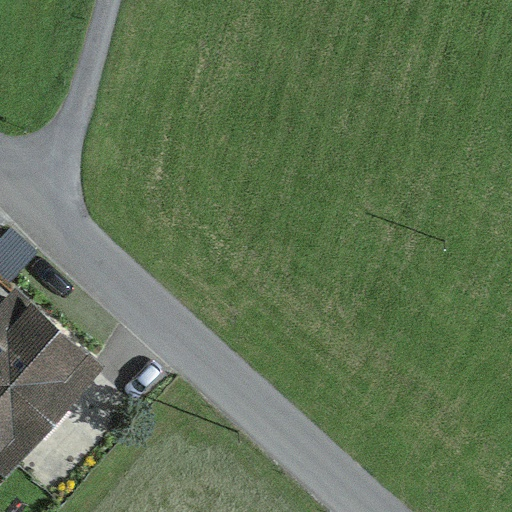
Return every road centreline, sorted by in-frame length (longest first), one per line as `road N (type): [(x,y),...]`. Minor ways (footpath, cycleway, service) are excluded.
road 1 (residential): [(380,511),(29,188)]
road 2 (track): [(107,0),(71,116),(29,188)]
